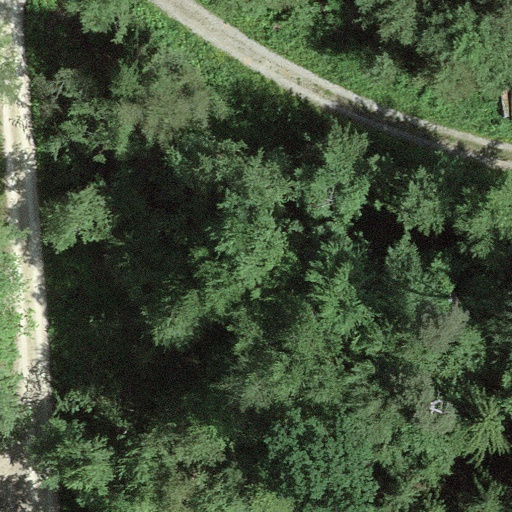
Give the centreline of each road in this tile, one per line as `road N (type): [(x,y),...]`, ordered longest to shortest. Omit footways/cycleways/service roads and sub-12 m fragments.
road 1 (track): [(46,511),(36,205),(8,0)]
road 2 (track): [(36,205),(170,116),(400,120)]
road 3 (track): [(173,0),(304,85),(511,155)]
